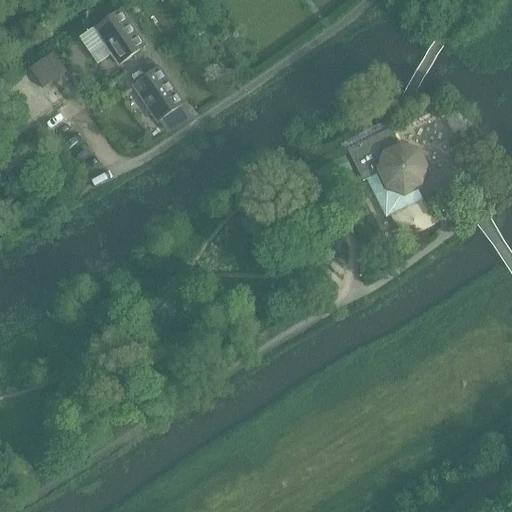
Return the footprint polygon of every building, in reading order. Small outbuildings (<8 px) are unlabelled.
[(120,12),(94,29),(120,66),(145,49),(136,35),(135,35),(120,12)] [(54,53),(30,70),(43,89),(67,72),(54,53)] [(149,75),(133,86),(159,124),(184,106),(168,83),(169,83),(165,77),(159,68),(149,75)] [(400,148),(400,147),(391,130),(348,152),(363,183),(379,175),(386,189),(404,195),(411,191),(420,187),(423,178),(426,170),(418,153),(400,148)] [(312,174),(326,202),(337,196),(329,180),(350,169),(345,158),(312,174)] [(379,175),(363,183),(380,220),(417,203),(411,191),(404,195),(386,189),(379,175)]
